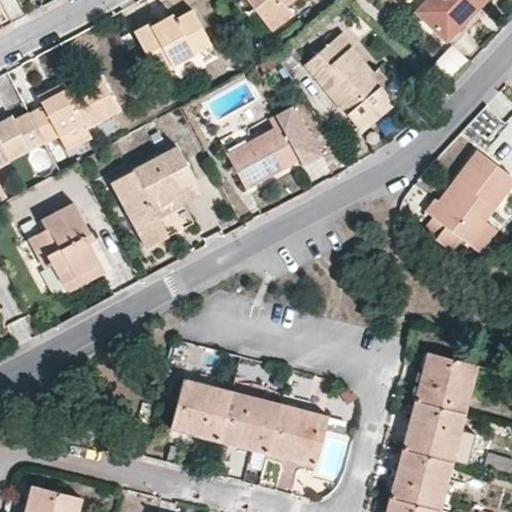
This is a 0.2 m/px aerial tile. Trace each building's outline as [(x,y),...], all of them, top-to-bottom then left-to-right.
[(293,13),(287,5),(293,0),(246,0),(271,31),(293,13)] [(479,0),(427,0),(417,11),(448,39),(471,12),(466,6),(472,0),(476,3),(479,0)] [(466,6),(471,12),(448,39),(454,45),(485,12),(476,3),(472,0),(466,6)] [(212,43),(193,9),(177,18),(174,11),(152,22),(151,21),(134,30),(159,76),(175,66),(174,63),(212,43)] [(341,32),(305,64),(333,97),(361,130),(392,102),(382,88),(370,75),(372,73),(350,47),(352,44),(341,32)] [(372,73),(370,75),(382,88),(388,82),(377,68),(372,73)] [(43,142),(44,144),(81,124),(83,128),(117,110),(100,78),(75,91),(68,95),(66,91),(41,104),(42,107),(28,115),(43,142)] [(37,97),(41,104),(66,91),(62,84),(37,97)] [(66,91),(68,95),(75,91),(73,87),(66,91)] [(0,165),(43,142),(28,115),(28,113),(14,121),(12,117),(0,123),(0,165)] [(316,158),(301,131),(287,137),(280,124),(227,153),(246,188),(299,159),(303,165),(316,158)] [(193,222),(181,201),(175,191),(195,181),(176,146),(110,182),(146,247),(193,222)] [(485,219),(479,215),(487,204),(493,208),(511,183),(511,177),(478,151),(438,201),(436,200),(427,212),(471,246),(489,223),(485,219)] [(201,191),(195,181),(175,191),(181,201),(201,191)] [(74,204),(42,221),(46,229),(29,238),(46,267),(52,264),(61,282),(99,262),(89,243),(85,236),(90,233),(74,204)] [(479,215),(485,219),(493,208),(487,204),(479,215)] [(471,246),(479,252),(497,229),(489,223),(471,246)] [(90,233),(85,236),(89,243),(94,240),(90,233)] [(105,272),(99,262),(61,282),(67,292),(105,272)] [(476,365),(427,352),(415,401),(464,413),(476,365)] [(511,368),(500,365),(498,372),(511,375),(511,368)] [(231,391),(183,380),(171,428),(219,440),(231,391)] [(219,440),(268,453),(281,404),(231,391),(219,440)] [(415,401),(403,449),(451,462),(464,413),(415,401)] [(329,416),(281,404),(268,453),(316,465),(329,416)] [(474,422),(473,427),(485,431),(486,426),(474,422)] [(451,462),(403,449),(390,497),(439,509),(447,478),(451,462)] [(485,463),(509,470),(511,458),(511,457),(489,451),(485,463)] [(77,511),(81,498),(32,485),(24,511),(77,511)] [(438,511),(439,509),(390,497),(386,511),(438,511)]
